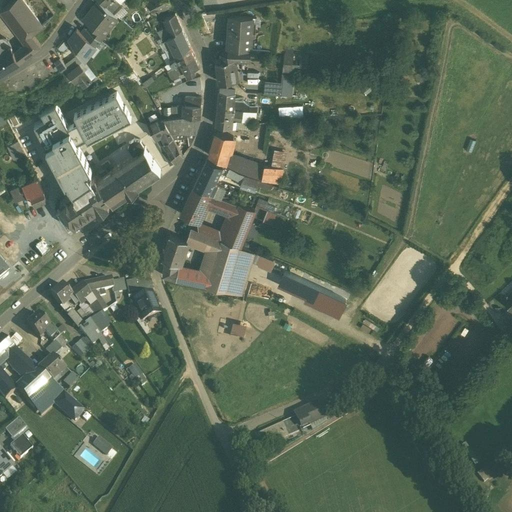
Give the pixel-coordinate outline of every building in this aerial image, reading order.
[(54,9),(47,0),(10,0),(2,7),(23,33),(27,39),(34,47),(42,41),(32,30),(42,22),(43,21),(43,20),(54,10),(55,10),(54,9)] [(103,2),(100,0),(97,0),(84,16),(93,22),(104,32),(118,14),(114,11),(103,2)] [(100,0),(103,2),(114,11),(122,3),(118,0),(100,0)] [(168,0),(153,0),(149,2),(153,10),(159,8),(160,10),(171,5),(168,0)] [(148,12),(143,15),(146,20),(151,18),(148,12)] [(175,14),(164,19),(169,28),(172,35),(181,28),(175,14)] [(253,18),(230,16),(227,47),(237,48),(250,48),(250,49),(251,49),(252,35),(255,35),(255,31),(252,31),(253,18)] [(104,32),(93,22),(89,27),(101,36),(104,32)] [(85,56),(97,41),(83,29),(77,25),(69,36),(85,56)] [(86,25),(83,29),(97,41),(101,36),(89,27),(86,25)] [(169,28),(158,34),(161,38),(163,41),(168,38),(172,35),(169,28)] [(172,35),(168,38),(171,46),(185,36),(181,28),(172,35)] [(1,34),(0,34),(0,67),(1,70),(21,57),(15,47),(10,38),(8,36),(5,34),(1,34)] [(185,36),(171,46),(165,49),(165,51),(166,51),(171,61),(178,56),(190,46),(185,36)] [(168,38),(163,41),(161,38),(157,40),(161,45),(162,48),(163,48),(165,49),(171,46),(168,38)] [(27,39),(15,47),(21,57),(34,47),(27,39)] [(190,46),(178,56),(180,62),(194,55),(190,46)] [(237,48),(227,47),(228,51),(229,58),(234,58),(234,59),(237,59),(237,48)] [(250,48),(237,48),(237,59),(249,60),(250,49),(250,48)] [(228,51),(216,52),(217,60),(229,59),(229,58),(228,51)] [(294,52),(285,51),(283,69),(292,70),(294,52)] [(301,51),(300,60),(308,61),(309,52),(301,51)] [(67,62),(61,53),(55,57),(62,67),(66,63),(67,62)] [(194,55),(180,62),(185,72),(187,76),(196,72),(194,68),(199,66),(194,55)] [(171,61),(166,65),(169,69),(174,66),(180,62),(178,56),(171,61)] [(217,60),(216,60),(219,82),(236,80),(233,59),(234,59),(234,58),(229,58),(229,59),(217,60)] [(70,67),(69,68),(75,76),(76,77),(79,74),(84,80),(91,75),(80,60),(70,67)] [(66,63),(62,67),(69,78),(72,76),(73,78),(75,76),(69,68),(70,67),(66,63)] [(182,83),(174,66),(169,69),(168,70),(175,86),(182,83)] [(132,70),(125,74),(131,84),(137,80),(135,78),(138,76),(132,70)] [(151,76),(142,80),(144,84),(153,80),(151,76)] [(282,83),(265,81),(264,93),(281,94),(282,83)] [(235,90),(220,89),(218,107),(233,109),(235,90)] [(117,93),(74,115),(77,121),(68,126),(57,104),(41,113),(45,119),(34,125),(66,183),(68,182),(73,191),(92,178),(87,172),(92,169),(77,142),(86,137),(88,141),(131,118),(125,106),(124,107),(117,93)] [(201,104),(185,103),(184,115),(200,116),(201,104)] [(302,113),(302,105),(277,106),(278,114),(302,113)] [(233,109),(218,107),(216,124),(233,126),(234,119),(233,119),(235,109),(233,109)] [(258,112),(235,109),(233,119),(234,119),(257,122),(258,112)] [(184,115),(164,118),(170,131),(173,137),(174,138),(188,136),(190,147),(196,133),(200,116),(184,115)] [(163,116),(147,125),(148,127),(154,138),(155,138),(162,134),(166,142),(173,137),(170,131),(164,118),(163,116)] [(148,127),(142,130),(145,135),(139,139),(140,140),(144,147),(145,147),(154,160),(164,153),(155,138),(154,138),(148,127)] [(234,136),(215,131),(208,154),(226,163),(234,136)] [(166,142),(163,143),(169,153),(169,152),(175,161),(183,154),(174,138),(173,137),(166,142)] [(134,139),(130,142),(129,147),(134,154),(144,147),(140,140),(134,139)] [(98,179),(97,179),(110,197),(113,202),(127,193),(128,194),(139,187),(138,185),(161,170),(154,160),(145,147),(144,147),(134,154),(108,172),(101,176),(98,179)] [(20,149),(9,154),(13,161),(24,156),(20,149)] [(272,166),(282,168),(285,154),(275,152),(272,166)] [(164,153),(154,160),(161,170),(170,164),(164,153)] [(223,165),(207,157),(199,174),(215,182),(220,171),(223,165)] [(263,166),(234,157),(231,166),(239,170),(249,174),(261,177),(263,166)] [(272,166),(264,164),(263,166),(261,177),(279,183),(282,168),(272,166)] [(229,168),(223,165),(220,171),(226,174),(229,168)] [(238,173),(229,168),(226,174),(242,182),(244,175),(238,173)] [(215,182),(199,174),(194,185),(211,191),(213,192),(218,183),(215,182)] [(110,197),(97,179),(98,179),(96,175),(92,178),(73,191),(60,199),(64,204),(56,209),(69,227),(98,208),(97,206),(101,203),(104,208),(110,204),(107,200),(110,197)] [(251,177),(244,175),(242,182),(240,187),(248,189),(251,177)] [(259,180),(251,177),(248,189),(256,192),(258,185),(259,180)] [(37,178),(22,185),(26,194),(27,194),(29,193),(28,192),(42,186),(37,178)] [(273,184),(259,180),(258,185),(271,190),(273,184)] [(213,192),(213,193),(220,196),(225,187),(218,183),(213,192)] [(22,185),(16,188),(22,199),(28,196),(27,194),(26,194),(22,185)] [(211,191),(194,185),(190,194),(207,201),(211,193),(210,192),(211,191)] [(42,186),(28,192),(29,193),(35,206),(48,200),(44,191),(43,188),(42,186)] [(16,188),(10,191),(15,202),(22,199),(16,188)] [(198,229),(240,245),(247,229),(255,208),(239,202),(239,203),(220,196),(213,193),(211,193),(207,201),(206,203),(226,210),(225,210),(234,216),(231,223),(227,232),(198,221),(198,229)] [(190,194),(180,213),(198,221),(206,203),(207,201),(190,194)] [(267,201),(259,197),(256,204),(265,208),(266,204),(267,201)] [(273,211),(267,209),(263,220),(272,224),(277,213),(273,211)] [(148,210),(142,215),(147,220),(149,220),(151,218),(152,216),(148,210)] [(208,249),(202,270),(179,265),(177,279),(207,285),(242,294),(252,261),(255,252),(240,245),(198,229),(191,226),(187,239),(191,244),(205,249),(208,249)] [(170,234),(162,258),(165,259),(163,275),(177,279),(179,265),(180,262),(188,240),(170,234)] [(27,249),(34,260),(48,251),(41,240),(27,249)] [(275,261),(255,252),(252,261),(272,269),(275,261)] [(279,285),(307,298),(312,286),(313,285),(285,272),(279,285)] [(111,279),(83,285),(91,297),(96,295),(95,292),(113,288),(111,282),(111,279)] [(123,279),(111,282),(113,288),(114,294),(126,291),(124,283),(123,279)] [(135,280),(124,283),(126,291),(126,294),(138,292),(135,280)] [(62,285),(50,295),(61,307),(61,308),(65,304),(72,298),(70,295),(62,285)] [(83,285),(70,295),(72,298),(80,307),(85,303),(91,297),(83,285)] [(347,301),(312,286),(307,298),(306,301),(340,317),(347,301)] [(511,290),(502,299),(511,311),(511,290)] [(151,294),(133,301),(141,321),(159,314),(151,294)] [(107,309),(96,295),(91,297),(101,312),(107,309)] [(101,312),(91,297),(85,303),(96,316),(101,312)] [(85,303),(80,307),(90,321),(96,316),(85,303)] [(83,326),(65,304),(61,308),(61,307),(59,309),(77,330),(79,329),(83,326)] [(96,316),(90,321),(100,334),(111,326),(101,312),(96,316)] [(51,328),(38,315),(26,326),(39,339),(44,334),(51,328)] [(83,326),(79,329),(86,338),(92,345),(97,340),(99,343),(104,339),(100,334),(90,321),(83,326)] [(230,321),(227,334),(242,337),(244,324),(230,321)] [(59,337),(51,328),(44,334),(53,343),(55,341),(59,337)] [(1,337),(0,338),(0,360),(1,359),(14,349),(1,337)] [(66,344),(59,337),(55,341),(62,349),(66,344)] [(72,349),(81,359),(94,347),(85,337),(72,349)] [(107,343),(99,349),(102,353),(110,347),(107,343)] [(29,363),(14,349),(1,359),(25,381),(33,373),(38,370),(29,363)] [(52,357),(38,370),(51,381),(65,369),(52,357)] [(140,385),(147,380),(135,362),(128,367),(140,385)] [(54,402),(64,392),(51,381),(38,370),(33,373),(25,381),(17,388),(28,401),(40,415),(54,402)] [(14,391),(0,373),(0,392),(5,399),(14,391)] [(72,376),(63,385),(68,390),(77,381),(72,376)] [(64,392),(54,402),(75,420),(84,409),(64,392)] [(317,402),(294,412),(295,416),(296,416),(301,427),(323,417),(317,402)] [(295,416),(281,422),(288,436),(302,430),(301,427),(296,416),(295,416)] [(27,427),(19,418),(5,430),(12,439),(27,427)] [(281,422),(255,434),(261,447),(288,436),(281,422)] [(10,445),(20,458),(33,447),(22,434),(10,445)] [(107,456),(113,449),(98,438),(93,445),(107,456)] [(0,451),(0,474),(11,465),(0,451)]
